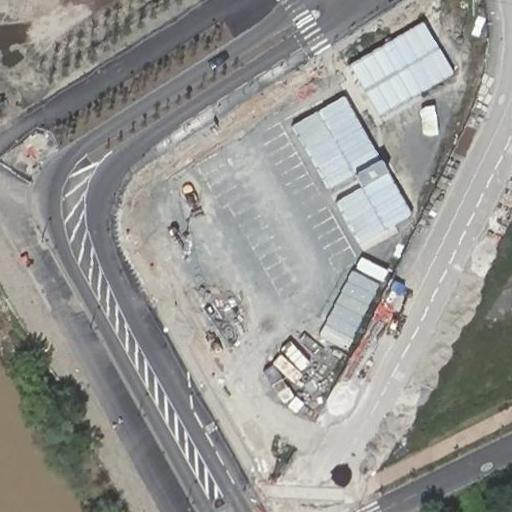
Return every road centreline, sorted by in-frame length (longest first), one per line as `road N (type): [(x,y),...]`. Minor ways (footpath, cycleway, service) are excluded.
road 1 (secondary): [(249,511),(112,267),(98,210),(103,183),(120,159),(362,0)]
road 2 (secondary): [(304,0),(75,151),(49,201),(74,275),(206,511)]
road 3 (unclassified): [(381,511),(511,446)]
